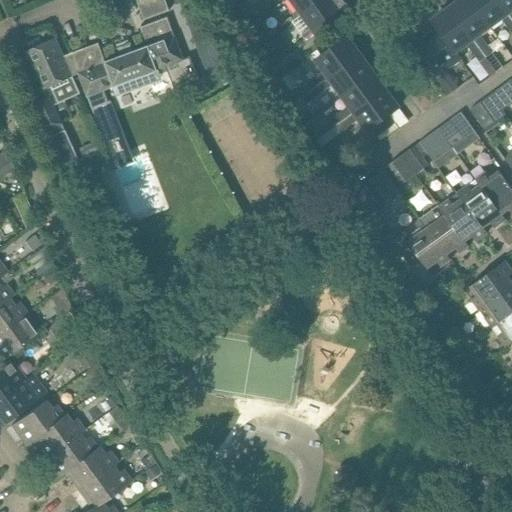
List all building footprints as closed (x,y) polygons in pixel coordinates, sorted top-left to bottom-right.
[(169,11),(165,0),(136,0),(144,20),(169,11)] [(291,0),(301,14),(319,0),(291,0)] [(319,0),(301,14),(314,32),(348,8),(341,0),(319,0)] [(470,0),(460,0),(449,8),(486,57),(493,52),(479,34),(490,26),(470,0)] [(511,20),(497,0),(470,0),(490,26),(501,18),(511,33),(511,20)] [(511,0),(497,0),(511,20),(511,0)] [(432,21),(438,29),(455,51),(465,44),(479,62),(486,57),(449,8),(432,21)] [(167,17),(140,27),(147,47),(133,52),(130,45),(131,44),(131,43),(117,48),(117,50),(118,49),(121,56),(105,62),(98,43),(63,56),(71,76),(78,74),(87,97),(108,151),(114,149),(112,143),(115,142),(118,151),(121,149),(118,141),(124,139),(110,101),(107,102),(103,91),(157,70),(157,69),(166,66),(175,90),(199,81),(190,56),(183,59),(167,17)] [(256,19),(247,26),(259,45),(269,37),(256,19)] [(438,29),(415,46),(436,75),(460,58),(455,51),(438,29)] [(360,55),(347,37),(316,59),(324,71),(306,84),(310,90),(360,55)] [(57,112),(67,107),(64,101),(80,94),(71,76),(63,56),(55,38),(27,51),(48,99),(34,105),(60,163),(60,162),(65,172),(81,165),(57,112)] [(261,45),(272,61),(282,53),(271,38),(261,45)] [(372,72),(360,55),(310,90),(315,98),(334,84),(341,95),(372,72)] [(385,90),(372,72),(341,95),(350,106),(331,120),(336,126),(385,90)] [(385,90),(336,126),(341,133),(359,119),(367,130),(398,108),(385,90)] [(496,91),(480,103),(497,125),(506,118),(502,112),(508,107),(496,91)] [(469,110),(485,133),(497,125),(480,103),(469,110)] [(451,119),(439,128),(453,148),(465,139),(451,119)] [(439,128),(426,137),(440,157),(453,148),(439,128)] [(401,156),(415,175),(428,165),(414,146),(401,156)] [(0,148),(0,158),(3,163),(9,158),(10,157),(3,147),(0,148)] [(401,156),(388,165),(402,184),(415,175),(401,156)] [(9,158),(3,163),(0,164),(0,173),(1,175),(14,165),(9,158)] [(511,213),(511,189),(499,171),(490,178),(486,172),(475,180),(479,185),(502,214),(508,209),(511,213)] [(365,182),(383,207),(396,198),(378,172),(365,182)] [(456,193),(460,198),(483,227),(490,222),(494,228),(506,220),(502,214),(479,185),(471,191),(467,186),(456,193)] [(476,241),(487,233),(483,227),(460,198),(452,204),(448,199),(438,207),(444,215),(465,241),(472,236),(476,241)] [(418,219),(420,222),(449,261),(450,260),(446,254),(455,248),(459,253),(469,246),(465,241),(444,215),(438,207),(437,205),(418,219)] [(427,268),(437,261),(441,267),(449,261),(420,222),(418,219),(390,239),(411,267),(421,260),(427,268)] [(511,271),(505,261),(470,286),(476,295),(471,299),(478,309),(511,284),(511,282),(508,277),(511,273),(511,271)] [(0,305),(13,296),(5,284),(0,287),(0,305)] [(492,327),(511,312),(511,284),(478,309),(485,317),(492,327)] [(14,296),(13,296),(0,305),(0,333),(26,314),(19,303),(13,307),(9,300),(14,296)] [(511,312),(492,327),(505,346),(511,340),(511,312)] [(0,333),(0,359),(1,361),(40,332),(32,322),(27,325),(22,318),(27,315),(26,314),(0,333)] [(436,340),(445,333),(438,323),(429,330),(436,340)] [(436,340),(444,350),(453,344),(445,333),(436,340)] [(74,349),(82,369),(94,364),(86,344),(74,349)] [(0,396),(29,376),(16,357),(0,368),(0,396)] [(463,377),(472,370),(465,360),(456,367),(463,377)] [(463,377),(471,387),(480,381),(472,370),(463,377)] [(31,375),(29,376),(0,396),(0,426),(44,394),(31,375)] [(112,393),(108,396),(104,399),(110,408),(119,401),(112,393)] [(483,404),(491,414),(499,408),(492,397),(483,404)] [(31,439),(62,416),(55,405),(49,409),(44,402),(11,425),(25,445),(32,440),(31,439)] [(120,403),(116,406),(101,417),(115,435),(133,420),(120,403)] [(64,414),(62,416),(31,439),(32,440),(45,458),(78,433),(83,430),(75,419),(70,422),(64,414)] [(83,440),(78,433),(45,458),(58,477),(65,472),(64,471),(96,448),(88,436),(83,440)] [(78,491),(112,466),(117,463),(109,451),(104,455),(98,447),(96,448),(64,471),(65,472),(78,491)] [(78,491),(91,508),(91,509),(101,502),(130,481),(122,470),(117,473),(112,466),(78,491)] [(115,511),(111,505),(106,509),(101,502),(91,509),(91,508),(85,511),(115,511)]
